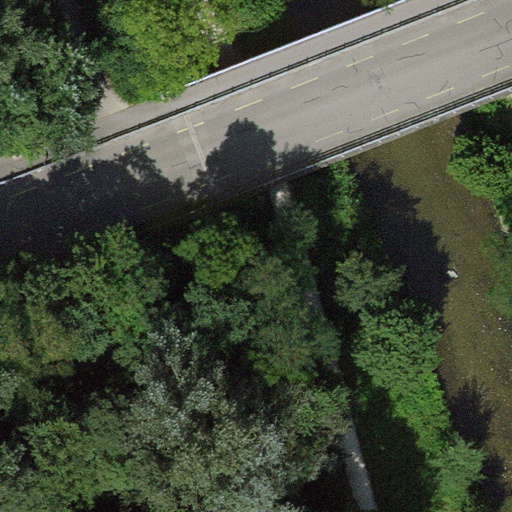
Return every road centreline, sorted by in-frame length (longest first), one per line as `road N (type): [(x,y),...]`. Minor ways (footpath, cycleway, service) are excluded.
road 1 (unclassified): [(0,232),(511,32)]
road 2 (track): [(197,0),(232,67),(364,511)]
